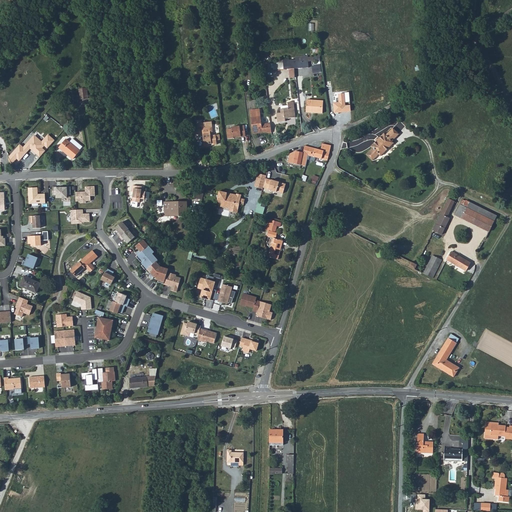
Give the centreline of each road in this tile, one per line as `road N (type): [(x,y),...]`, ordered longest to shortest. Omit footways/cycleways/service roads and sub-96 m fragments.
road 1 (residential): [(104,172),(229,167),(330,137),(337,146),(277,338)]
road 2 (secondary): [(260,397),(0,417)]
road 3 (secondary): [(511,400),(386,391),(260,397)]
road 4 (track): [(329,167),(407,204),(425,203),(438,183),(431,150),(393,123)]
road 5 (residential): [(147,296),(117,352),(0,363)]
road 6 (track): [(319,135),(420,90),(459,66),(471,46)]
road 7 (residential): [(147,296),(100,232),(104,172)]
road 8 (track): [(479,270),(508,217),(438,183)]
road 9 (residential): [(277,338),(147,296)]
